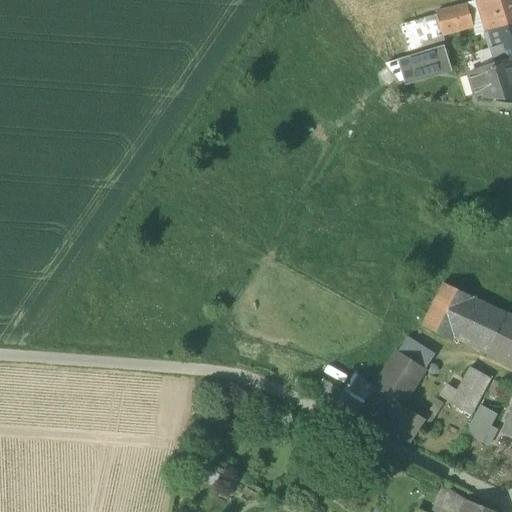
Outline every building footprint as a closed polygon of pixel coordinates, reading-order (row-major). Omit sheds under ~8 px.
[(511,0),(481,0),(476,2),(485,32),(511,25),(511,0)] [(475,36),(485,33),(485,32),(476,2),(466,4),(472,26),(475,36)] [(436,12),(437,16),(441,35),(442,34),(472,26),(466,4),(436,12)] [(437,16),(404,26),(411,51),(444,41),(442,34),(441,35),(437,16)] [(511,25),(485,32),(485,33),(496,65),(511,60),(511,25)] [(404,53),(411,51),(404,26),(397,28),(404,53)] [(404,84),(450,69),(443,46),(397,60),(404,84)] [(511,60),(496,65),(469,74),(476,96),(484,93),(486,97),(511,99),(511,60)] [(453,337),(486,353),(506,314),(443,284),(422,327),(451,341),(453,337)] [(486,353),(511,365),(511,317),(506,314),(486,353)] [(407,336),(397,351),(425,369),(435,354),(407,336)] [(374,388),(401,405),(425,369),(397,351),(374,388)] [(439,397),(470,417),(491,379),(470,368),(457,392),(447,386),(439,397)] [(316,389),(356,414),(364,403),(323,378),(316,389)] [(374,388),(364,403),(356,414),(356,415),(408,446),(424,420),(401,405),(374,388)] [(465,433),(488,446),(496,431),(489,427),(495,417),(479,408),(465,433)] [(511,414),(502,434),(511,437),(511,414)] [(444,510),(447,511),(462,511),(468,501),(452,492),(444,510)] [(493,511),(468,501),(462,511),(493,511)]
